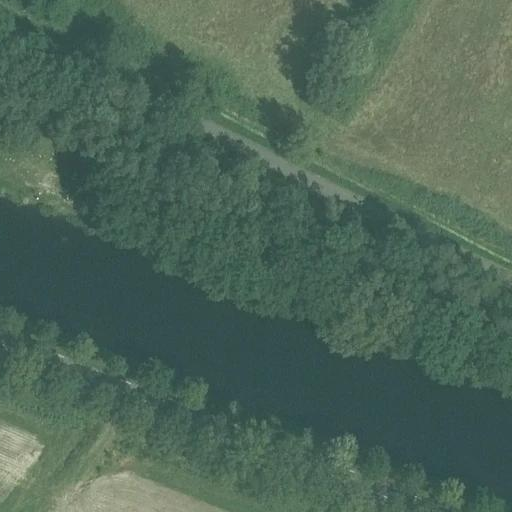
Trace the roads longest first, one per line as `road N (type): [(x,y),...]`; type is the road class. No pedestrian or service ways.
road 1 (unclassified): [(511,282),(0,24)]
road 2 (track): [(511,376),(0,176)]
road 3 (secondary): [(422,511),(0,344)]
